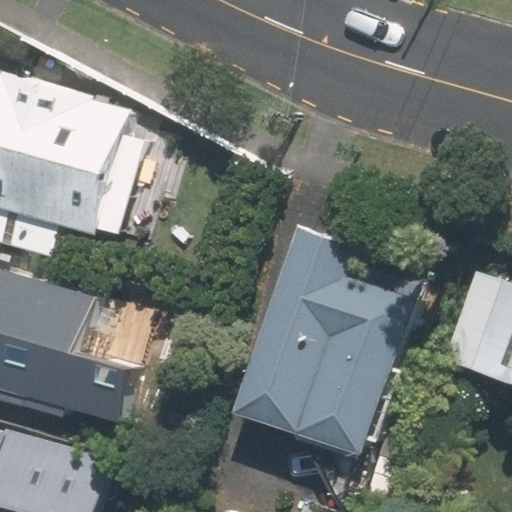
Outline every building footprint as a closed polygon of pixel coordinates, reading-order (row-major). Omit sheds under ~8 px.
[(118,233),(154,106),(0,61),(0,227),(72,248),(79,222),(118,233)] [(386,239),(325,221),(268,408),(400,448),(446,295),(375,274),(386,239)] [(0,260),(0,380),(54,396),(55,393),(75,326),(86,286),(0,260)] [(473,365),(511,374),(511,276),(497,273),(473,365)] [(55,393),(109,408),(128,341),(75,326),(55,393)] [(0,511),(41,511),(43,507),(59,511),(118,511),(133,462),(0,423),(0,511)]
